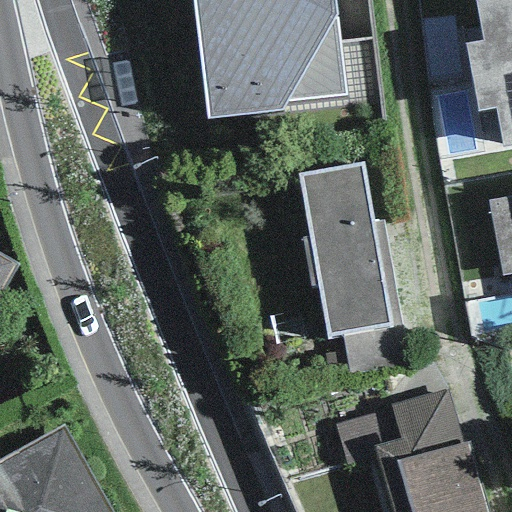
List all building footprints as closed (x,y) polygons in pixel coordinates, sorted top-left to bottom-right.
[(192,0),(206,119),(279,111),(285,102),(346,95),(333,0),(192,0)] [(463,44),(470,77),(511,68),(511,0),(481,0),(474,2),(481,41),(463,44)] [(511,68),(470,77),(476,112),(494,108),(501,147),(511,144),(511,68)] [(362,163),(297,175),(327,339),(391,326),(362,163)] [(511,193),(486,198),(501,275),(511,273),(511,193)] [(0,294),(16,267),(0,257),(0,294)] [(390,410),(336,425),(346,462),(376,454),(392,511),(488,511),(470,443),(462,445),(447,392),(389,408),(390,410)] [(109,511),(63,426),(0,460),(0,511),(109,511)]
